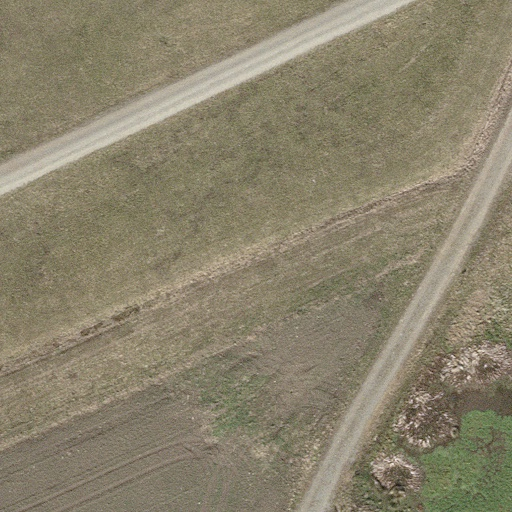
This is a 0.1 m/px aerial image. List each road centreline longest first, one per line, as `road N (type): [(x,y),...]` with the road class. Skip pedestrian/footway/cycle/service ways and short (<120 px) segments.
road 1 (track): [(0,193),(399,0)]
road 2 (track): [(325,511),(511,157)]
